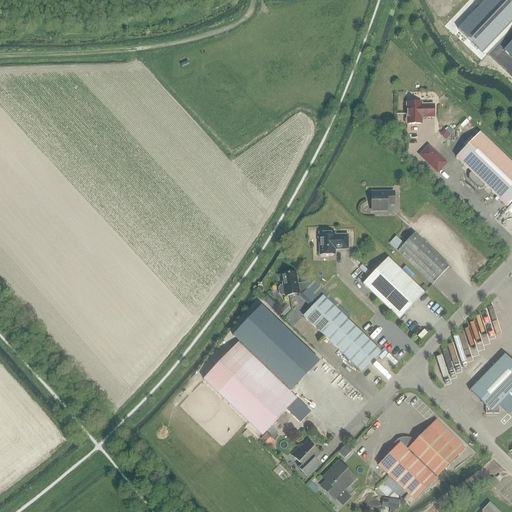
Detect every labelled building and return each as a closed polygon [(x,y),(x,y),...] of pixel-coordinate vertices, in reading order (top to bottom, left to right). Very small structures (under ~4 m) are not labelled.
[(511,2),(509,0),(485,0),(457,29),(481,52),(511,20),(511,2)] [(511,40),(503,50),(511,58),(511,40)] [(421,118),(433,117),(433,104),(421,104),(421,103),(405,103),(406,124),(421,124),(421,118)] [(450,136),(444,129),(440,134),(446,140),(450,136)] [(506,206),(511,200),(511,164),(479,132),(455,157),(470,172),(468,174),(468,179),(477,188),(482,188),(484,185),(506,206)] [(447,163),(428,145),(419,156),(437,173),(447,163)] [(371,211),(386,210),(386,204),(393,204),(393,192),(371,193),(371,211)] [(334,255),(334,250),(347,249),(347,235),(334,235),(334,233),(318,234),(319,255),(334,255)] [(395,236),(390,241),(398,249),(397,251),(431,284),(448,267),(413,234),(403,244),(395,236)] [(398,319),(423,293),(387,258),(362,285),(398,319)] [(339,306),(334,300),(310,277),(304,283),(298,284),(296,272),(280,274),(282,285),(280,286),(278,288),(279,294),(281,296),(284,296),(284,297),(299,294),(299,297),(311,308),(302,317),(324,337),(344,317),(346,319),(350,316),(339,306)] [(262,301),(272,310),(278,305),(268,295),(262,301)] [(334,300),(339,306),(343,302),(337,297),(334,300)] [(237,343),(202,380),(217,394),(261,436),(285,411),(295,420),(306,409),(296,399),(289,392),(292,390),(319,361),(261,305),(234,334),(240,340),(237,343)] [(324,337),(360,372),(380,351),(346,319),(344,317),(324,337)] [(511,361),(504,354),(469,391),(485,406),(485,414),(498,414),(498,405),(508,415),(511,411),(511,361)] [(410,440),(406,439),(402,439),(398,441),(393,447),(394,448),(377,465),(414,501),(436,477),(464,448),(435,420),(412,444),(410,441),(410,440)] [(276,443),(266,433),(260,439),(270,449),(276,443)] [(319,454),(313,449),(315,447),(311,442),(309,444),(307,443),(299,451),(297,449),(290,455),(304,468),(301,472),(306,477),(318,464),(313,460),(319,454)] [(352,451),(346,445),(338,453),(344,459),(352,451)] [(352,497),(343,489),(354,478),(338,463),(323,478),(327,481),(322,486),(343,506),(352,497)] [(310,482),(306,486),(314,494),(318,490),(310,482)] [(400,498),(400,501),(388,499),(387,508),(390,508),(389,511),(393,511),(398,509),(405,502),(402,499),(402,500),(400,498)] [(481,511),(498,511),(489,503),(481,511)]
